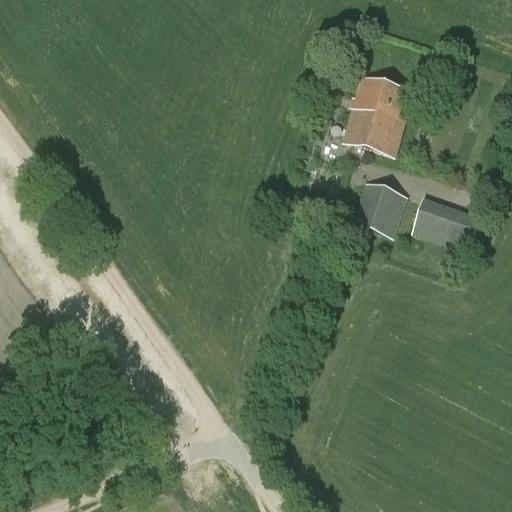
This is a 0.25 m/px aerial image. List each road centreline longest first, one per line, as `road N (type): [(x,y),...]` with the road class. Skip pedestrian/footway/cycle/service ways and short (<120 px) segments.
road 1 (track): [(0,124),(206,412),(216,446)]
road 2 (track): [(216,446),(42,511)]
